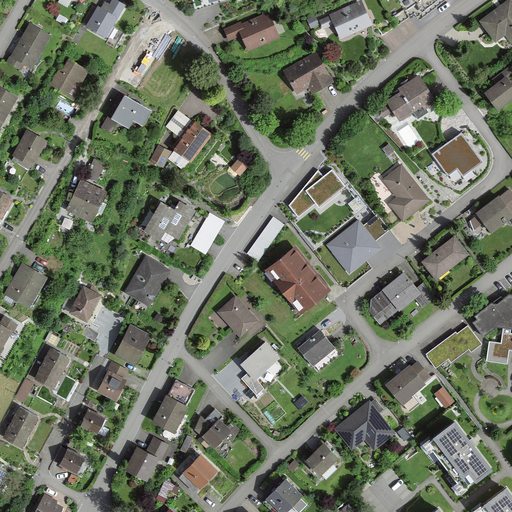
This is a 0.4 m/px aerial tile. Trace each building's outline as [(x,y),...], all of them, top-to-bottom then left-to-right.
[(114,19),(122,5),(113,0),(112,0),(107,9),(103,7),(101,10),(98,8),(87,26),(104,36),(114,18),(114,19)] [(498,10),(481,22),(495,40),(509,29),(511,32),(511,6),(508,2),(501,8),(502,9),(499,11),(498,10)] [(341,36),(368,24),(358,4),(320,21),(323,28),(335,23),(341,36)] [(381,36),(390,30),(403,22),(408,18),(400,5),(373,23),(381,36)] [(239,25),(225,31),(228,38),(242,32),(246,43),(252,40),(254,46),(275,37),(266,16),(239,28),(239,25)] [(47,36),(30,26),(13,55),(11,54),(6,62),(20,70),(24,63),(30,66),(47,36)] [(312,91),(329,81),(321,67),(314,55),(285,72),(296,91),(308,84),(312,91)] [(70,86),(74,88),(85,70),(68,60),(61,72),(59,71),(50,86),(54,89),(53,90),(55,91),(55,90),(65,95),(70,86)] [(511,72),(508,68),(494,79),(498,84),(486,93),(498,108),(511,97),(511,89),(506,81),(511,76),(511,72)] [(434,102),(434,101),(418,77),(408,83),(406,80),(400,84),(402,87),(393,93),(395,97),(376,109),(381,117),(392,110),(398,119),(400,117),(401,118),(410,113),(409,112),(411,111),(416,119),(427,112),(424,108),(434,102)] [(141,126),(150,111),(121,94),(108,116),(127,128),(132,120),(141,126)] [(0,119),(10,103),(0,97),(0,119)] [(50,119),(64,127),(69,118),(56,110),(50,119)] [(209,134),(192,122),(183,134),(181,132),(177,137),(181,140),(174,149),(189,160),(209,134)] [(14,154),(31,164),(43,142),(27,133),(14,154)] [(461,135),(433,155),(448,175),(457,168),(463,175),(481,162),(461,135)] [(382,150),(386,154),(392,150),(388,145),(382,150)] [(164,168),(171,153),(157,146),(150,161),(164,168)] [(104,164),(93,159),(86,174),(96,180),(104,164)] [(389,204),(402,220),(411,213),(409,211),(414,207),(416,209),(427,200),(400,167),(383,180),(391,189),(395,185),(402,194),(389,204)] [(344,187),(332,172),(323,179),(318,172),(290,206),(298,216),(316,202),(319,206),(344,187)] [(89,185),(81,181),(68,208),(89,218),(98,200),(100,202),(103,195),(88,187),(89,185)] [(511,207),(511,194),(508,190),(476,214),(477,215),(469,221),(472,231),(483,223),(489,231),(502,221),(504,223),(506,221),(503,217),(510,212),(507,209),(511,207)] [(0,216),(10,199),(0,193),(0,216)] [(179,202),(174,211),(170,209),(160,203),(145,230),(158,238),(163,230),(177,238),(185,223),(193,210),(179,202)] [(191,245),(203,252),(212,235),(220,222),(209,215),(191,245)] [(257,264),(283,226),(273,219),(247,257),(257,264)] [(381,248),(359,221),(328,245),(350,273),(381,248)] [(448,270),(448,268),(467,255),(453,237),(438,249),(439,250),(436,252),(435,251),(422,262),(433,277),(446,267),(448,270)] [(300,311),(326,290),(294,249),(267,270),(274,279),(270,282),(289,305),(293,302),(300,311)] [(140,293),(150,299),(166,271),(146,259),(127,292),(138,298),(140,293)] [(27,306),(44,277),(22,265),(5,294),(27,306)] [(433,298),(423,286),(417,291),(403,273),(383,290),(384,292),(376,298),(374,297),(372,300),(370,304),(369,310),(370,310),(372,315),(378,323),(383,320),(384,311),(393,303),(398,309),(414,297),(422,307),(433,298)] [(69,312),(85,320),(98,295),(83,287),(69,312)] [(509,294),(507,295),(496,303),(490,303),(473,316),(476,319),(471,322),(483,337),(496,327),(511,329),(511,296),(511,295),(509,294)] [(233,324),(231,326),(239,336),(255,321),(234,297),(218,312),(226,321),(229,319),(233,324)] [(16,324),(3,316),(0,321),(0,345),(0,346),(9,331),(11,332),(16,324)] [(81,335),(93,342),(98,333),(85,326),(81,335)] [(480,344),(467,326),(426,356),(435,368),(465,345),(470,352),(480,344)] [(116,354),(133,363),(147,336),(138,331),(130,327),(116,354)] [(310,364),(332,346),(319,330),(298,348),(310,364)] [(60,340),(50,335),(47,342),(57,346),(60,340)] [(264,343),(241,364),(250,373),(242,380),(255,394),(262,388),(253,378),(277,357),(264,343)] [(50,348),(42,363),(60,373),(68,358),(50,348)] [(98,390),(113,398),(122,380),(121,379),(123,376),(126,370),(112,362),(98,390)] [(60,373),(42,363),(34,379),(52,388),(60,373)] [(427,374),(417,363),(410,369),(409,367),(387,385),(400,401),(422,383),(420,380),(427,374)] [(24,380),(20,389),(26,392),(31,384),(24,380)] [(185,406),(194,390),(175,380),(153,421),(172,431),(185,406)] [(22,401),(26,392),(20,389),(15,397),(22,401)] [(370,403),(337,429),(352,448),(366,437),(374,447),(393,433),(370,403)] [(19,407),(11,422),(28,431),(36,416),(19,407)] [(225,419),(221,416),(214,409),(201,422),(199,420),(195,429),(202,435),(214,447),(226,434),(231,438),(238,431),(230,423),(225,428),(221,423),(225,419)] [(79,428),(86,432),(87,429),(89,430),(104,437),(108,429),(102,426),(105,419),(87,410),(79,428)] [(462,487),(489,467),(473,444),(455,421),(427,441),(462,487)] [(20,447),(28,431),(11,422),(3,437),(20,447)] [(179,451),(184,453),(191,438),(186,436),(179,451)] [(166,445),(153,438),(146,453),(138,448),(126,469),(144,479),(155,458),(158,460),(166,445)] [(206,448),(208,446),(203,440),(200,443),(206,448)] [(319,474),(336,458),(323,444),(305,460),(319,474)] [(59,464),(64,467),(75,473),(85,459),(67,449),(59,464)] [(178,477),(194,492),(215,470),(199,455),(194,461),(191,458),(186,463),(189,466),(178,477)] [(283,511),(299,495),(284,480),(262,502),(271,511),(283,511)] [(158,494),(165,498),(171,484),(164,481),(158,494)] [(511,511),(511,497),(506,489),(481,508),(484,511),(511,511)] [(58,511),(61,508),(52,503),(53,502),(53,500),(43,495),(34,511),(58,511)]
